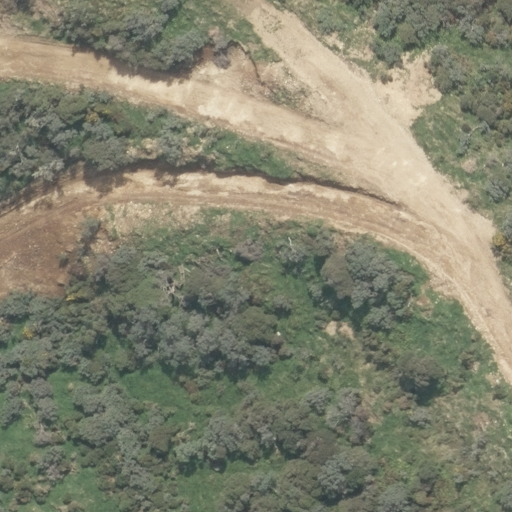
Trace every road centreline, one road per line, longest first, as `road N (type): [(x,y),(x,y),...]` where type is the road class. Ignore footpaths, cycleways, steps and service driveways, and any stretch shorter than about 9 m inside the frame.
road 1 (track): [(206,0),(327,175),(511,475)]
road 2 (track): [(0,44),(327,175)]
